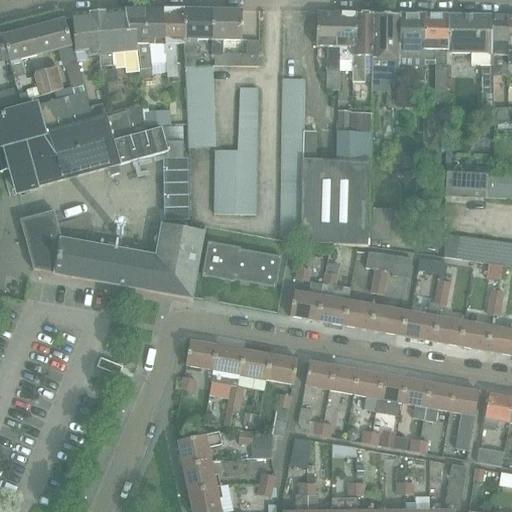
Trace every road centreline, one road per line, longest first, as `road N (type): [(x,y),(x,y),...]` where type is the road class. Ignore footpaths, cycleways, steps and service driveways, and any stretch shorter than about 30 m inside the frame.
road 1 (residential): [(511,383),(188,323),(175,331),(152,398)]
road 2 (residential): [(380,0),(511,4)]
road 3 (residential): [(102,511),(152,398)]
